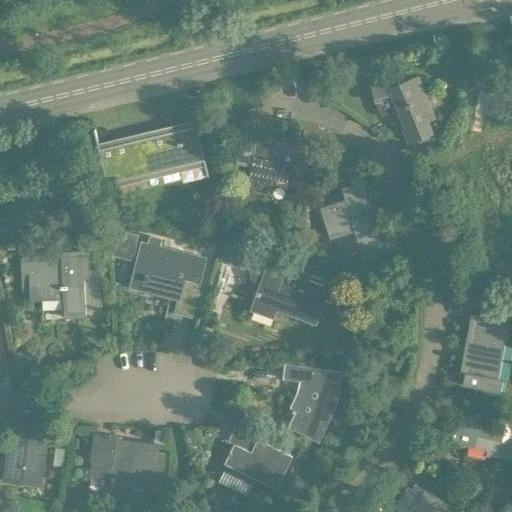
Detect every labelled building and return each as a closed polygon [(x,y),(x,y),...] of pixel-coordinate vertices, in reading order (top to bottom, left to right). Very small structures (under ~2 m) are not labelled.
[(408,144),(432,135),(426,122),(433,119),(417,78),(395,86),(394,83),(370,89),(374,104),(395,99),(407,130),(403,131),(408,144)] [(488,134),(491,121),(511,124),(511,91),(478,86),(471,131),(488,134)] [(196,125),(98,149),(106,184),(204,160),(196,125)] [(453,127),(447,138),(455,142),(460,131),(453,127)] [(309,166),(309,139),(272,137),(256,136),(252,157),(244,155),(240,173),(249,176),(248,180),(275,186),(276,179),(290,182),(293,166),(309,166)] [(361,257),(393,248),(387,231),(378,233),(361,184),(340,191),(344,201),(319,209),(330,238),(354,231),(361,257)] [(220,262),(235,267),(236,265),(237,262),(239,260),(241,258),(243,256),(245,254),(247,253),(250,252),(252,251),(255,243),(228,234),(220,262)] [(142,243),(133,278),(144,281),(142,289),(170,297),(170,298),(171,298),(171,297),(178,299),(174,312),(175,313),(175,312),(191,316),(191,317),(206,259),(161,248),(163,241),(150,238),(148,244),(142,243)] [(23,289),(24,288),(23,285),(30,284),(31,300),(65,298),(65,303),(63,303),(64,316),(86,315),(85,308),(101,307),(99,271),(89,271),(88,251),(60,253),(61,256),(21,258),(23,289)] [(341,287),(339,286),(337,285),(268,259),(265,259),(263,259),(261,259),(259,259),(257,260),(255,261),(254,262),(252,264),(251,266),(251,267),(250,268),(250,271),(250,272),(250,273),(250,276),(250,277),(251,278),(252,280),(254,282),(255,283),(257,284),(259,285),(260,285),(258,292),(255,291),(254,294),(257,295),(252,309),(272,316),(275,307),(315,322),(323,299),(343,306),(345,301),(345,299),(345,297),(345,294),(344,292),(343,290),(342,288),(341,287)] [(497,378),(509,315),(470,314),(460,372),(464,373),(462,385),(500,392),(502,379),(497,378)] [(284,377),(284,378),(301,380),(300,387),(297,396),(299,398),(293,409),(292,409),(291,411),(295,414),(296,413),(298,414),(291,429),(318,442),(325,428),(315,423),(322,410),(326,412),(331,399),(334,387),(339,388),(342,372),(285,365),(285,366),(284,377)] [(484,456),(511,461),(511,455),(511,424),(456,414),(453,433),(451,432),(450,438),(452,439),(451,444),(468,447),(469,445),(485,448),(484,456)] [(48,430),(12,424),(4,480),(40,485),(48,430)] [(233,444),(230,451),(229,451),(227,455),(228,455),(224,463),(227,465),(223,471),(255,487),(259,480),(276,488),(291,456),(234,428),(228,442),(233,444)] [(155,452),(155,451),(134,448),(135,442),(115,439),(115,436),(95,433),(92,459),(93,459),(91,475),(111,478),(110,485),(114,485),(114,483),(150,488),(152,472),(162,473),(165,453),(155,452)] [(68,449),(55,447),(52,470),(65,471),(68,449)] [(298,451),(289,470),(305,478),(314,459),(298,451)] [(452,511),(414,486),(399,510),(401,511),(452,511)] [(176,511),(179,492),(161,490),(158,511),(176,511)]
